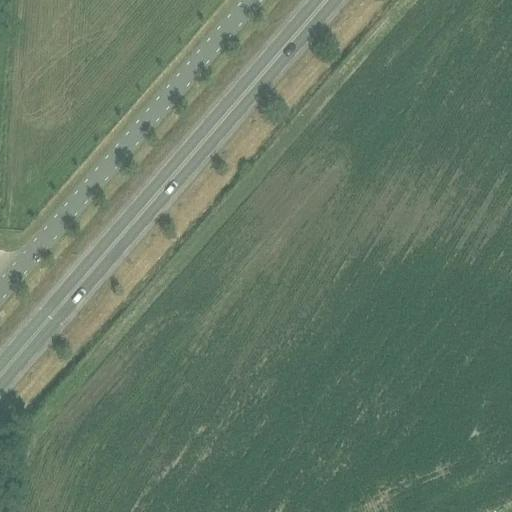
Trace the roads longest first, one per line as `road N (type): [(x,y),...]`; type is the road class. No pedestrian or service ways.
road 1 (primary): [(0,373),(325,0)]
road 2 (unclassified): [(0,291),(253,0)]
